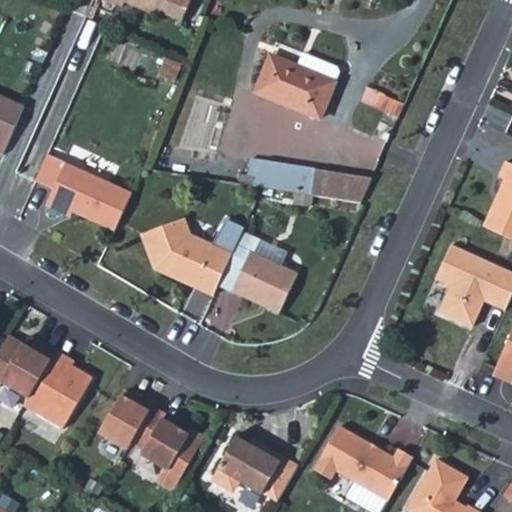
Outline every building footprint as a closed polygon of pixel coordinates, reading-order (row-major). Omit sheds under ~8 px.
[(136,0),(147,5),(148,0),(149,0),(182,14),(188,0),(136,0)] [(308,45),(302,59),(301,61),(339,76),(339,74),(343,64),(342,59),(308,45)] [(301,61),(302,59),(289,53),(276,48),(261,84),(326,110),(338,78),(339,76),(301,61)] [(23,104),(25,100),(0,89),(0,146),(3,148),(23,104)] [(372,94),(369,105),(404,115),(408,103),(372,94)] [(66,202),(116,224),(129,194),(133,186),(66,156),(47,147),(35,175),(54,183),(47,200),(55,203),(64,207),(66,202)] [(256,154),(253,178),(295,185),(298,161),(256,154)] [(505,172),(484,219),(486,221),(511,232),(511,156),(506,154),(503,162),(499,170),(505,172)] [(365,197),(375,170),(314,162),(310,188),(365,197)] [(165,266),(215,289),(233,247),(191,229),(185,212),(143,228),(149,245),(156,262),(162,260),(165,266)] [(507,303),(511,291),(511,264),(452,238),(445,255),(437,272),(452,279),(441,304),(474,319),(487,291),(492,293),(491,296),(507,303)] [(251,244),(233,285),(281,306),(290,286),(299,266),(251,244)] [(504,372),(511,375),(511,328),(494,368),(504,372)] [(27,399),(67,422),(96,370),(76,358),(44,340),(41,345),(35,342),(26,337),(4,376),(31,391),(27,399)] [(126,384),(101,427),(130,443),(134,436),(146,443),(143,448),(171,464),(192,429),(165,413),(168,408),(153,400),(150,405),(137,397),(140,392),(126,384)] [(408,463),(416,450),(401,441),(396,450),(369,434),(342,418),(316,462),(334,472),(338,463),(390,493),(408,463)] [(281,494),(301,459),(265,439),(262,444),(250,437),(239,431),(221,461),(222,462),(218,469),(219,475),(232,483),(238,481),(242,474),(265,487),(266,485),(281,494)] [(483,511),(486,508),(470,499),(469,501),(457,494),(471,471),(455,462),(438,452),(409,503),(423,511),(483,511)] [(365,511),(388,511),(392,507),(345,474),(334,490),(365,511)] [(0,511),(18,511),(0,501),(0,511)]
